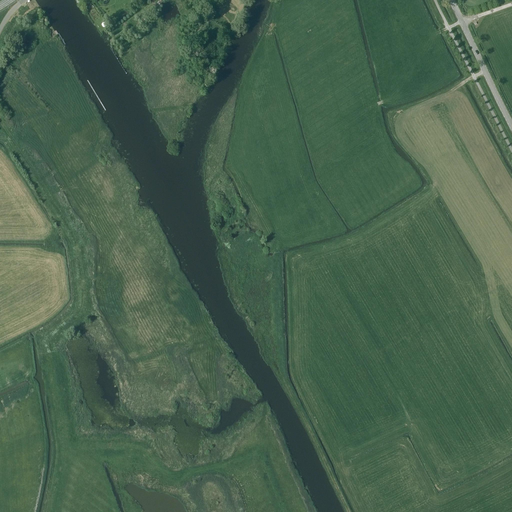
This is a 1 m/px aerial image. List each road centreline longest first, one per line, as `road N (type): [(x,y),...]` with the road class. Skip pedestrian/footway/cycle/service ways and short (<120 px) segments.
road 1 (unknown): [(431,0),(511,157)]
road 2 (tertiary): [(511,125),(451,0)]
